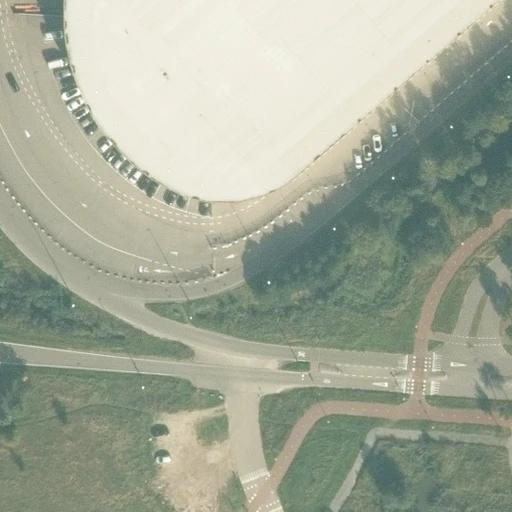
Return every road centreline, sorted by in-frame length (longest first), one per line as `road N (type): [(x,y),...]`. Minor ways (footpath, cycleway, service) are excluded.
road 1 (unclassified): [(511,51),(271,262),(223,287),(160,296),(82,288)]
road 2 (tertiary): [(0,357),(455,394)]
road 3 (tertiary): [(456,370),(192,343),(82,288)]
road 4 (unclassified): [(511,261),(474,306),(456,370)]
